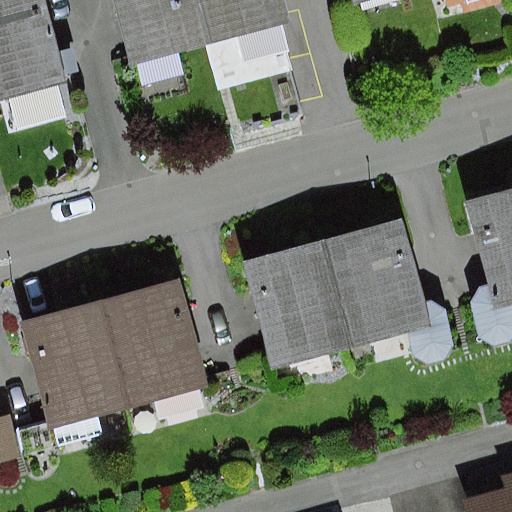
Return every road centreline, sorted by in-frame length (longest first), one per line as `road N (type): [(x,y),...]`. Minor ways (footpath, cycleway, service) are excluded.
road 1 (residential): [(0,246),(511,109)]
road 2 (residential): [(265,511),(511,447)]
